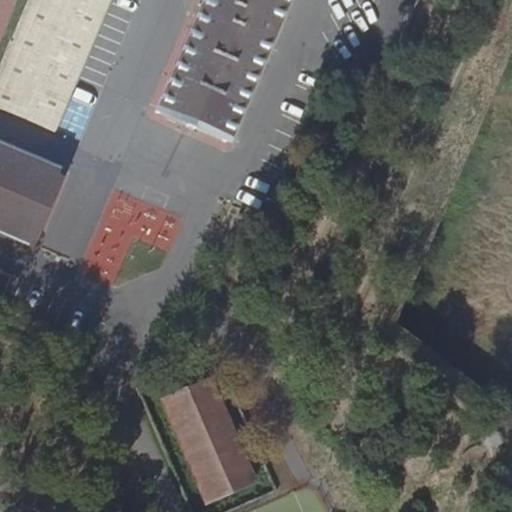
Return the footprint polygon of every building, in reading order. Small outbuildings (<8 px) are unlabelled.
[(0,0),(0,35),(14,0),(0,0)] [(109,0),(31,0),(0,75),(0,109),(53,132),(109,0)] [(286,0),(203,0),(156,112),(227,142),(286,0)] [(0,234),(35,250),(66,175),(0,146),(0,234)] [(226,205),(208,249),(229,258),(247,213),(226,205)] [(207,502),(254,480),(210,381),(162,402),(207,502)]
